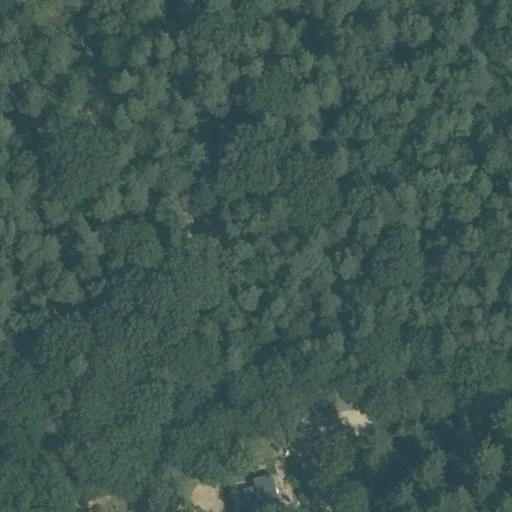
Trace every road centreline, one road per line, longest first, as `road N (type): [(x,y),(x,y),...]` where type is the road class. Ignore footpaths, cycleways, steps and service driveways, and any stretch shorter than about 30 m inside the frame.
road 1 (unclassified): [(0,469),(332,405)]
road 2 (track): [(332,405),(511,372)]
